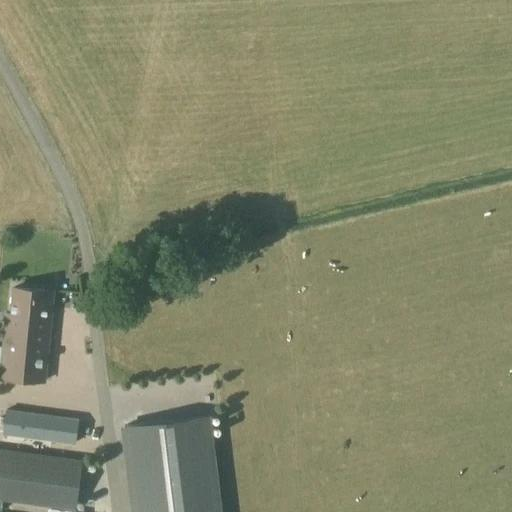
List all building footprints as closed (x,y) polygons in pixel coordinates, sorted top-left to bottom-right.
[(164,288),(161,270),(120,278),(123,296),(164,288)] [(21,336),(48,338),(53,291),(14,287),(11,313),(7,313),(5,333),(21,334),(21,336)] [(44,381),(48,338),(21,336),(21,334),(5,333),(0,377),(44,381)] [(3,434),(76,444),(79,418),(6,409),(3,434)] [(134,511),(216,511),(205,416),(124,425),(134,511)] [(0,499),(74,509),(81,460),(0,449),(0,499)]
